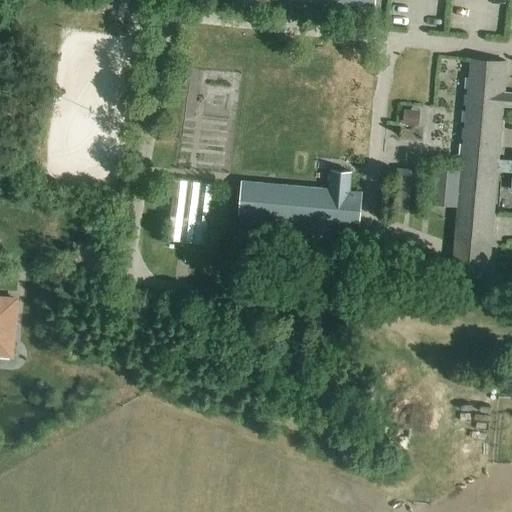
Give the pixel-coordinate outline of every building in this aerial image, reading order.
[(486,279),(496,172),(511,173),(511,188),(511,192),(511,94),(503,94),(506,62),(474,59),(469,113),(464,112),(460,159),(460,166),(457,206),(452,276),(486,279)] [(397,127),(396,145),(421,147),(422,130),(397,127)] [(86,217),(93,139),(54,135),(46,214),(86,217)] [(433,164),(430,204),(457,206),(460,166),(433,164)] [(420,215),(423,169),(396,167),(394,214),(420,215)] [(328,188),(240,181),(237,216),(359,226),(362,191),(350,190),(352,171),(330,169),(328,188)] [(166,239),(205,244),(213,184),(174,179),(166,239)] [(511,221),(498,216),(493,230),(511,236),(511,233),(511,221)] [(113,246),(79,239),(74,263),(109,269),(113,246)] [(19,298),(0,296),(0,357),(13,359),(19,298)] [(464,436),(468,404),(457,402),(453,434),(464,436)]
